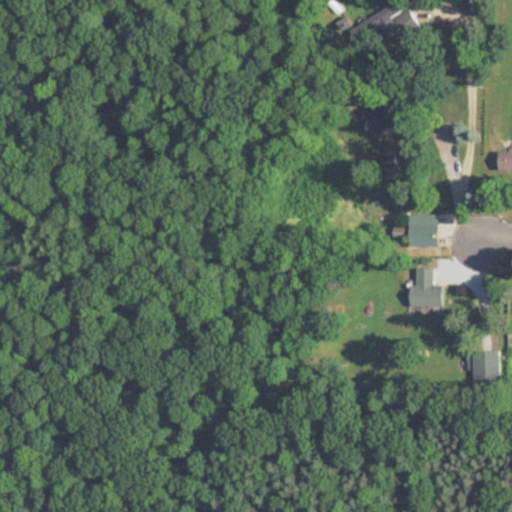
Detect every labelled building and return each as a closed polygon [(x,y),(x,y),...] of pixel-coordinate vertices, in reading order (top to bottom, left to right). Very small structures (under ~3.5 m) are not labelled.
[(352,28),(365,51),(418,21),(411,8),(405,11),(400,2),(352,28)] [(416,120),(406,88),(372,97),(376,111),(370,112),(373,123),(379,122),(382,130),(416,120)] [(511,151),(501,151),(501,172),(511,171),(511,151)] [(411,245),(440,245),(440,214),(411,214),(411,245)] [(445,286),(435,286),(435,268),(415,268),(415,306),(445,306),(445,286)]
